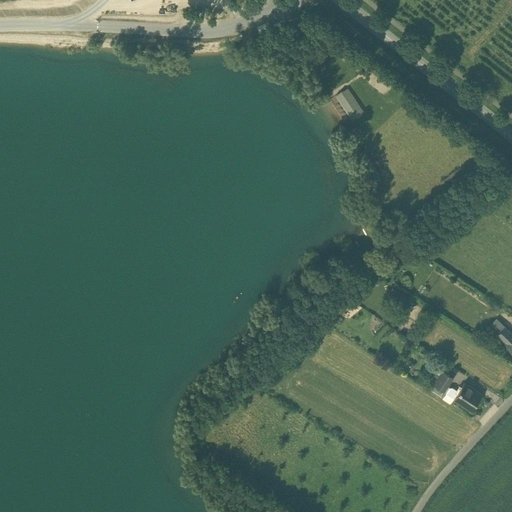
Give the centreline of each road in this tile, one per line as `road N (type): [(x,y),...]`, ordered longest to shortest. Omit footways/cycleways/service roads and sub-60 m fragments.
road 1 (track): [(282,0),(242,18),(90,9),(0,16)]
road 2 (tertiary): [(342,0),(511,134)]
road 3 (unclassified): [(409,511),(511,397)]
